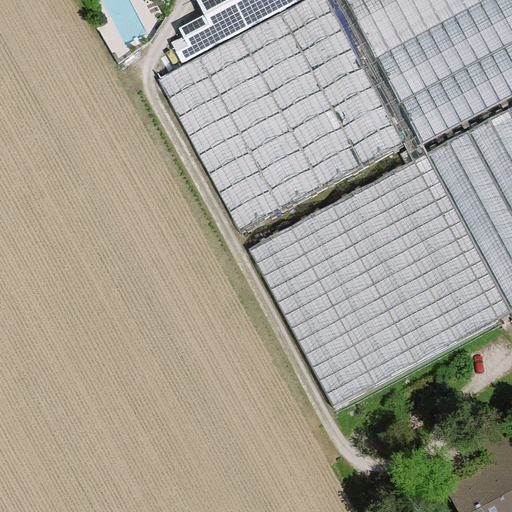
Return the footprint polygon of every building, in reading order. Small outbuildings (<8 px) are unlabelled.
[(198,0),(207,16),(182,30),(187,38),(173,45),(184,66),(198,59),(240,37),(281,15),(309,0),(198,0)] [(309,0),(281,15),(363,168),(404,146),(403,145),(325,0),(309,0)] [(375,59),(343,0),(325,0),(403,145),(416,138),(399,105),(375,59)] [(343,0),(375,59),(485,0),(343,0)] [(511,0),(485,0),(375,59),(399,105),(511,45),(511,0)] [(240,37),(322,190),(363,168),(281,15),(240,37)] [(198,59),(281,212),(322,190),(240,37),(198,59)] [(511,45),(399,105),(416,138),(421,146),(511,98),(511,45)] [(240,234),(281,212),(198,59),(184,66),(158,81),(240,234)] [(468,133),(511,216),(511,117),(509,112),(468,133)] [(426,155),(511,315),(511,314),(511,216),(468,133),(426,155)] [(416,138),(403,145),(404,146),(413,163),(498,321),(511,315),(426,155),(421,146),(416,138)] [(457,343),(498,321),(413,163),(373,184),(457,343)] [(415,365),(457,343),(373,184),(331,207),(415,365)] [(374,387),(415,365),(331,207),(290,229),(374,387)] [(333,409),(374,387),(290,229),(248,251),(333,409)] [(448,491),(459,511),(511,511),(511,426),(508,420),(479,435),(495,466),(448,491)]
